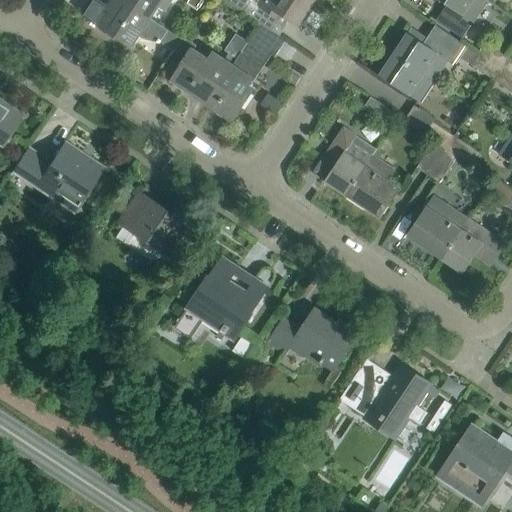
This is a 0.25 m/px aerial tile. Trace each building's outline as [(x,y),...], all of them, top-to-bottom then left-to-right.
[(168,30),(150,17),(124,0),(112,0),(109,6),(100,0),(93,0),(83,15),(130,47),(138,35),(143,38),(160,42),(168,30)] [(171,0),(124,0),(150,17),(157,6),(164,11),(171,0)] [(297,23),(312,1),(311,0),(262,0),(259,5),(252,0),(251,2),(248,0),(240,0),(236,7),(244,13),(260,24),(260,23),(267,27),(277,11),(298,24),(299,23),(297,23)] [(487,1),(485,0),(440,0),(449,6),(440,20),(438,18),(436,20),(462,38),(464,36),(463,35),(469,27),(471,25),(460,18),(462,14),(473,22),(487,1)] [(247,86),(252,79),(254,80),(266,62),(282,37),(267,27),(260,23),(260,24),(244,48),(232,65),(207,103),(208,103),(211,98),(218,103),(214,108),(232,120),(253,89),(247,86)] [(447,58),(424,43),(408,33),(407,34),(409,36),(397,55),(433,79),(447,58)] [(487,42),(480,53),(501,66),(508,55),(487,42)] [(207,103),(232,65),(213,53),(209,59),(184,43),(172,60),(181,66),(172,80),(190,92),(193,87),(210,98),(207,103)] [(501,66),(480,53),(473,63),(494,77),(501,66)] [(433,79),(397,55),(383,75),(381,73),(380,75),(420,101),(433,79)] [(511,58),(508,55),(501,66),(511,73),(511,58)] [(511,73),(501,66),(494,77),(511,89),(511,73)] [(399,116),(388,108),(371,96),(364,107),(391,126),(399,116)] [(0,145),(1,147),(23,114),(0,99),(0,145)] [(455,135),(434,121),(413,107),(406,117),(437,138),(448,145),(455,135)] [(348,192),(377,149),(371,145),(367,151),(352,141),(356,135),(344,127),(315,170),(327,178),(325,180),(327,182),(329,179),(348,192)] [(511,134),(499,155),(511,163),(511,134)] [(483,153),(455,135),(448,145),(459,153),(476,164),(483,153)] [(430,173),(448,145),(437,138),(419,166),(430,173)] [(441,181),(459,153),(448,145),(430,173),(441,181)] [(28,146),(17,163),(12,170),(73,211),(91,184),(102,167),(88,158),(85,163),(62,147),(47,168),(35,160),(39,153),(28,146)] [(378,146),(377,149),(348,192),(367,205),(365,207),(367,209),(367,208),(379,216),(380,218),(400,188),(387,179),(394,169),(379,158),(384,150),(378,146)] [(487,189),(508,203),(511,196),(511,188),(495,177),(487,189)] [(139,192),(128,209),(119,223),(124,226),(118,236),(149,256),(168,255),(188,224),(139,192)] [(442,259),(469,218),(434,195),(424,211),(426,213),(422,219),(420,217),(407,235),(409,237),(411,234),(423,242),(421,245),(423,246),(425,243),(443,255),(441,258),(442,259)] [(495,258),(505,242),(469,218),(442,259),(443,259),(445,256),(463,269),(461,271),(463,273),(475,255),(490,265),(491,264),(488,262),(492,256),(495,258)] [(260,282),(256,279),(255,278),(252,282),(219,259),(174,326),(192,338),(206,316),(223,328),(217,337),(222,340),(228,331),(236,336),(257,306),(267,289),(266,288),(265,290),(258,286),(260,282)] [(284,318),(273,334),(304,355),(306,353),(322,363),(323,361),(334,369),(356,336),(315,308),(301,329),(284,318)] [(368,358),(357,375),(340,399),(364,415),(391,433),(404,413),(411,417),(432,386),(404,368),(397,378),(368,358)] [(472,425),(461,442),(438,476),(481,504),(507,465),(511,468),(511,439),(504,435),(499,443),(472,425)]
